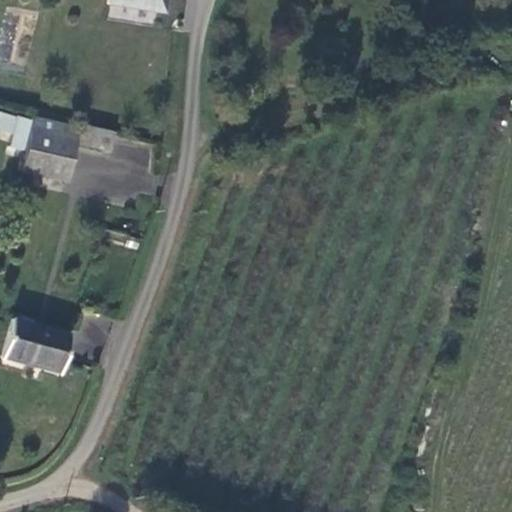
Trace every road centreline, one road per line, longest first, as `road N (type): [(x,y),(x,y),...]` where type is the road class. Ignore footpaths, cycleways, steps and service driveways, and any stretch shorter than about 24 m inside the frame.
road 1 (residential): [(0,503),(52,486),(114,391),(192,139),(202,0)]
road 2 (track): [(192,139),(471,57),(511,58)]
road 3 (track): [(438,511),(442,440),(511,190)]
